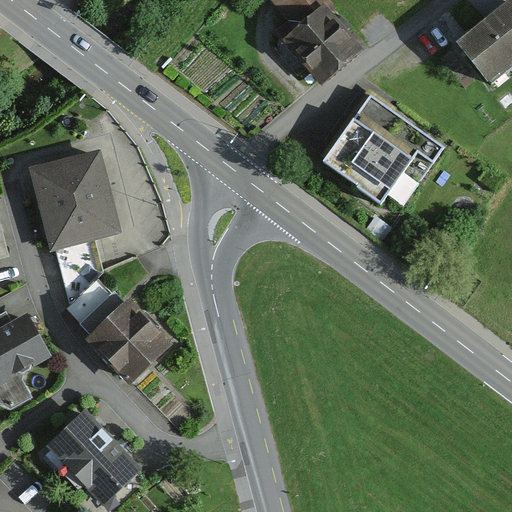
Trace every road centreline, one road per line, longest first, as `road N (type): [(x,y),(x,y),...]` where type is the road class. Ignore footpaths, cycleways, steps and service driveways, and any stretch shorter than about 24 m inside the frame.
road 1 (residential): [(14,188),(47,312),(91,372),(156,439),(183,451),(251,433)]
road 2 (primary): [(511,383),(269,198)]
road 3 (primary): [(233,170),(6,0)]
road 4 (unclassified): [(233,170),(449,0)]
road 5 (tertiary): [(233,170),(211,196),(205,228),(219,318)]
road 6 (tertiary): [(219,318),(230,247),(269,198)]
